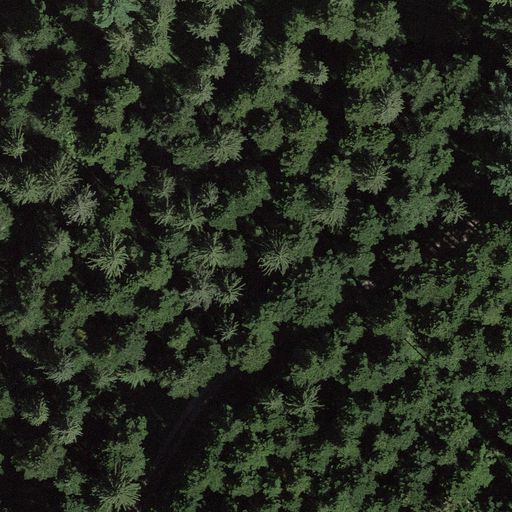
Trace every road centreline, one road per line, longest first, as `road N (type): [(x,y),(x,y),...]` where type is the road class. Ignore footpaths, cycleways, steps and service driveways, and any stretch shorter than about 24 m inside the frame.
road 1 (track): [(132,511),(232,371),(511,210)]
road 2 (track): [(331,0),(305,2),(169,52),(102,34),(44,0)]
road 3 (track): [(472,511),(511,352)]
road 4 (track): [(511,27),(385,0)]
